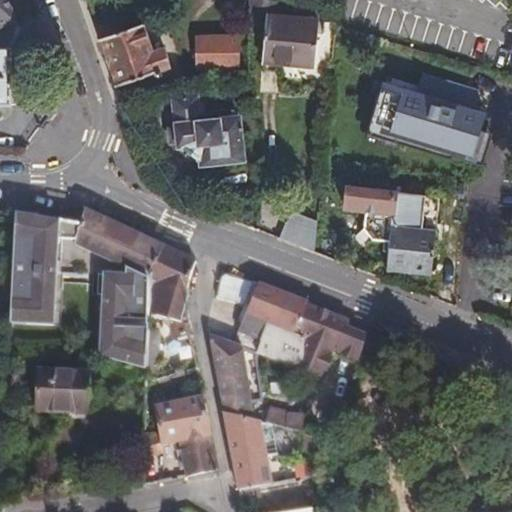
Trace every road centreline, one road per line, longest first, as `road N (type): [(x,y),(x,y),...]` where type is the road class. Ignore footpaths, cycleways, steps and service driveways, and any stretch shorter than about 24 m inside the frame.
road 1 (secondary): [(86,181),(511,354)]
road 2 (residential): [(208,252),(192,328),(225,496)]
road 3 (residential): [(86,181),(99,139),(95,98),(57,0)]
road 4 (residential): [(225,496),(185,490),(82,511)]
